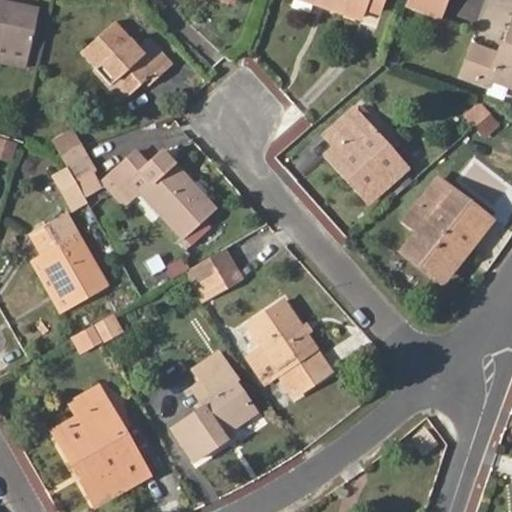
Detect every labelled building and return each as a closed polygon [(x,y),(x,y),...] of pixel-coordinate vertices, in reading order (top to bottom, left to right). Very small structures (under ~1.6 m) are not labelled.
[(0,0),(0,60),(25,66),(38,6),(9,0),(0,0)] [(312,0),(359,17),(361,10),(332,0),(312,0)] [(362,6),(377,11),(380,0),(332,0),(361,10),(362,6)] [(448,0),(406,0),(406,1),(443,14),(448,0)] [(164,73),(174,64),(151,36),(140,46),(116,20),(82,51),(95,67),(99,63),(127,96),(145,80),(160,68),(164,73)] [(490,78),(511,85),(511,24),(504,47),(501,46),(499,54),(472,44),(460,76),(487,86),(490,78)] [(92,70),(119,102),(127,96),(99,63),(95,67),(92,70)] [(145,80),(149,85),(164,73),(160,68),(145,80)] [(465,116),(473,126),(489,112),(480,101),(465,116)] [(348,178),(367,200),(403,167),(352,110),(325,134),(334,145),(330,149),(352,174),(348,178)] [(473,126),(483,138),(499,124),(489,112),(473,126)] [(61,153),(83,144),(74,126),(53,139),(61,153)] [(0,159),(10,162),(15,142),(0,138),(0,159)] [(93,172),(97,170),(83,144),(61,153),(60,153),(67,166),(76,182),(93,172)] [(182,236),(216,206),(163,148),(147,163),(136,151),(103,181),(125,204),(140,191),(144,188),(165,210),(162,214),(182,236)] [(330,149),(325,153),(348,178),(352,174),(330,149)] [(72,211),(88,203),(76,182),(67,166),(52,173),(72,211)] [(88,203),(104,193),(93,172),(76,182),(88,203)] [(461,249),(464,252),(489,220),(435,179),(418,201),(431,211),(416,230),(401,250),(437,279),(461,249)] [(140,191),(162,214),(165,210),(144,188),(140,191)] [(418,201),(404,219),(416,230),(431,211),(418,201)] [(61,311),(106,284),(65,212),(32,232),(42,253),(38,255),(57,288),(50,292),(61,311)] [(200,299),(240,277),(224,247),(181,271),(200,299)] [(437,279),(441,282),(464,252),(461,249),(437,279)] [(38,255),(32,259),(50,292),(57,288),(38,255)] [(294,395),(330,370),(283,301),(247,325),(262,347),(278,371),(294,395)] [(104,344),(123,332),(114,315),(94,327),(104,344)] [(248,357),(265,380),(278,371),(262,347),(248,357)] [(227,427),(253,411),(231,378),(233,377),(218,351),(193,367),(200,379),(210,395),(198,403),(201,408),(170,429),(192,461),(224,439),(219,433),(227,427)] [(190,392),(194,398),(198,403),(210,395),(200,379),(188,387),(190,392)] [(94,503),(145,474),(121,430),(112,436),(96,406),(105,401),(96,386),(70,401),(77,416),(53,429),(73,465),(80,461),(89,478),(82,482),(94,503)] [(121,430),(105,401),(96,406),(112,436),(121,430)] [(224,439),(232,434),(227,427),(219,433),(224,439)] [(73,465),(82,482),(89,478),(80,461),(73,465)]
